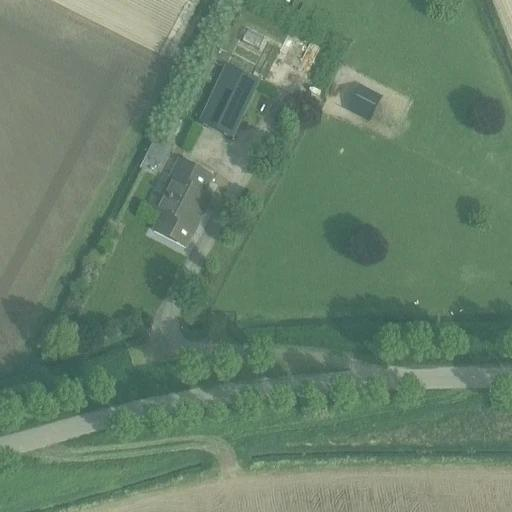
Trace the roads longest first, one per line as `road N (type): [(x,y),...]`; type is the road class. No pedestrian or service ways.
road 1 (tertiary): [(0,448),(233,393),(511,378)]
road 2 (track): [(218,447),(384,415),(483,379)]
road 3 (track): [(38,438),(100,451),(200,443),(218,447),(232,470)]
